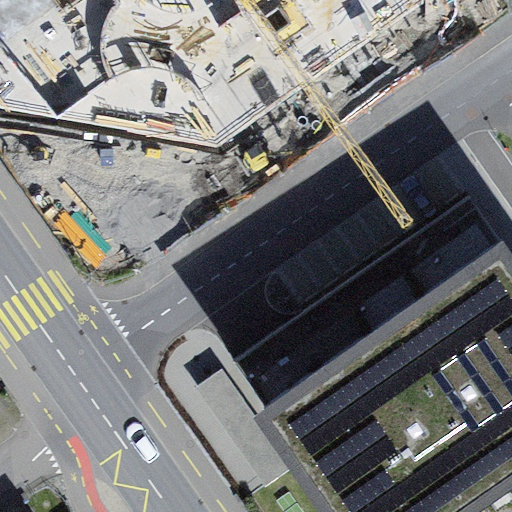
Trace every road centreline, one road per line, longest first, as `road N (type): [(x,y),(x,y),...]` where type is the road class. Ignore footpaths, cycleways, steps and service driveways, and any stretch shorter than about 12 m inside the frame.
road 1 (primary): [(0,268),(96,406)]
road 2 (primary): [(96,406),(171,511)]
